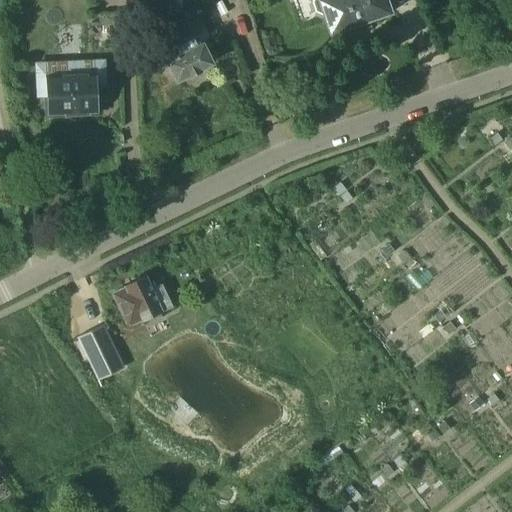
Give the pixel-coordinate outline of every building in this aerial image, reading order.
[(137,0),(138,19),(154,19),(152,0),(137,0)] [(312,0),(312,1),(315,11),(323,14),(330,33),(391,12),(386,0),(312,0)] [(100,24),(117,24),(117,13),(100,13),(100,24)] [(178,32),(153,44),(163,64),(169,61),(178,79),(211,63),(202,46),(207,43),(197,23),(195,24),(194,20),(188,17),(178,22),(176,28),(178,32)] [(95,74),(47,76),(49,113),(84,111),(86,114),(91,114),(93,111),(97,111),(96,100),(106,100),(105,85),(96,85),(95,74)] [(489,138),(495,145),(502,140),(497,132),(489,138)] [(346,190),(340,182),(333,187),(339,195),(346,190)] [(346,203),(353,198),(347,191),(340,196),(346,203)] [(389,244),(381,250),(387,257),(394,251),(389,244)] [(405,250),(397,257),(403,263),(411,257),(405,250)] [(125,287),(113,293),(127,321),(132,323),(142,318),(161,309),(162,310),(173,305),(161,278),(149,283),(146,276),(125,286),(125,287)] [(439,322),(446,317),(441,310),(433,315),(439,322)] [(456,328),(450,321),(443,327),(448,334),(456,328)] [(201,324),(169,345),(178,358),(209,337),(201,324)] [(124,367),(103,326),(78,338),(98,380),(124,367)] [(34,343),(0,360),(29,418),(63,401),(34,343)] [(487,399),(492,406),(499,401),(494,394),(487,399)] [(475,411),(484,403),(478,396),(469,403),(475,411)] [(450,429),(444,421),(437,426),(443,434),(450,429)] [(440,436),(435,429),(427,435),(432,442),(440,436)] [(393,460),(398,467),(405,462),(400,455),(393,460)] [(388,464),(381,469),(386,476),(393,471),(388,464)] [(217,511),(238,511),(250,503),(232,478),(206,496),(217,511)] [(355,489),(348,494),(354,501),(360,496),(355,489)]
